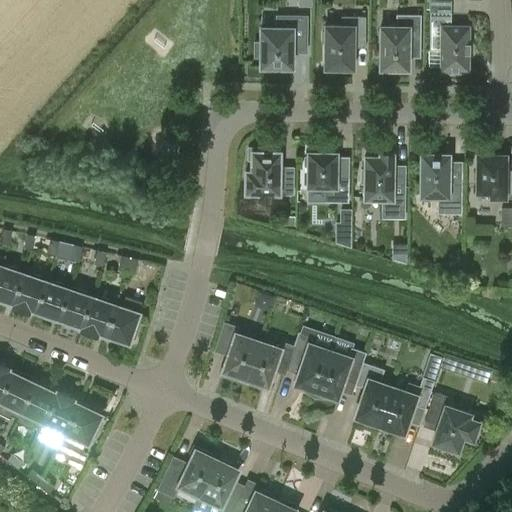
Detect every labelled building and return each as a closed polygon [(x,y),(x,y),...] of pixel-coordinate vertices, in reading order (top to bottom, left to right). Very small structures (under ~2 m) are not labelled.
[(431,0),(430,16),(430,52),(441,52),(441,69),(447,69),(448,73),(460,73),(462,70),(468,70),(468,56),(469,56),(469,46),(468,46),(468,29),(450,29),(450,0),(431,0)] [(381,26),(380,69),(383,69),(383,72),(392,72),(392,69),(408,69),(408,38),(420,38),(421,14),(396,14),(396,26),(381,26)] [(261,27),(260,41),(253,41),(253,57),(260,57),(260,67),(292,67),(292,52),(306,52),(307,15),(276,15),(276,27),(261,27)] [(325,22),(325,30),(321,33),(321,42),(325,45),(325,68),(336,68),(339,71),(347,71),(350,68),(353,68),(353,47),(365,47),(365,17),(341,16),(341,23),(325,22)] [(245,171),(245,193),(292,193),(293,167),(279,167),(280,151),(264,151),(264,147),(248,147),(248,160),(252,160),(251,171),(245,171)] [(308,152),(308,155),(304,157),(304,165),(307,168),(307,186),(325,187),(325,201),(348,202),(349,177),(336,177),(337,152),(324,152),(322,149),(314,149),(311,152),(308,152)] [(421,153),(420,196),(438,196),(438,212),(461,212),(461,183),(449,183),(449,153),(438,153),(437,150),(427,150),(425,153),(421,153)] [(477,154),(477,192),(491,192),(490,197),(505,197),(505,195),(511,195),(511,170),(506,170),(506,154),(493,154),(491,151),(483,151),(480,154),(477,154)] [(365,156),(365,169),(361,169),(360,184),(365,184),(364,198),(391,199),(391,213),(404,213),(405,175),(393,175),(393,153),(380,153),(380,156),(365,156)] [(511,225),(511,207),(501,207),(501,225),(511,225)] [(352,210),(343,210),(342,217),(345,217),(345,223),(351,223),(352,210)] [(295,226),(295,216),(281,216),(281,226),(295,226)] [(12,230),(3,228),(0,242),(9,245),(12,230)] [(36,236),(27,234),(23,248),(32,250),(36,236)] [(59,241),(50,239),(47,254),(56,255),(59,241)] [(83,246),(74,244),(70,259),(79,261),(83,246)] [(106,252),(97,250),(94,264),(103,266),(106,252)] [(126,271),(130,257),(121,255),(118,269),(126,271)] [(138,259),(130,257),(126,271),(135,273),(138,259)] [(3,263),(0,270),(0,301),(6,304),(7,300),(13,302),(23,273),(17,271),(19,268),(3,263)] [(24,270),(23,273),(13,302),(12,306),(29,311),(30,308),(36,310),(46,281),(40,279),(41,276),(24,270)] [(47,278),(46,281),(36,310),(35,313),(52,319),(53,316),(59,318),(69,289),(63,287),(64,283),(47,278)] [(69,289),(59,318),(58,321),(74,327),(76,323),(81,326),(91,296),(86,294),(87,291),(70,285),(69,289)] [(93,293),(91,296),(81,326),(80,329),(97,335),(98,331),(105,334),(114,304),(108,302),(109,299),(93,293)] [(114,304),(105,334),(110,335),(109,339),(127,345),(130,338),(135,340),(140,323),(135,321),(142,301),(125,295),(124,299),(117,296),(114,304)] [(246,379),(259,341),(236,333),(238,327),(224,321),(216,344),(230,349),(224,364),(223,364),(219,373),(239,380),(240,377),(246,379)] [(293,345),(291,358),(301,362),(294,383),(302,386),(301,389),(307,393),(314,397),(330,349),(312,343),(314,337),(298,331),(293,345)] [(279,348),(259,341),(246,379),(250,380),(249,383),(262,388),(263,385),(268,386),(275,364),(287,368),(291,358),(293,345),(281,341),(279,348)] [(330,349),(314,397),(321,398),(329,398),(330,396),(338,398),(344,379),(355,383),(362,361),(366,352),(351,347),(348,355),(330,349)] [(430,353),(422,376),(434,380),(442,357),(430,353)] [(362,361),(355,383),(355,384),(365,387),(362,396),(355,416),(367,420),(366,423),(377,427),(391,386),(380,382),(384,369),(362,361)] [(0,362),(0,398),(13,372),(7,370),(9,366),(0,362)] [(14,369),(13,372),(0,398),(0,413),(10,418),(12,415),(18,417),(34,383),(29,380),(30,377),(14,369)] [(405,390),(391,386),(377,427),(391,432),(392,428),(404,432),(413,404),(425,408),(434,380),(422,376),(419,385),(408,381),(405,390)] [(34,383),(18,417),(16,421),(32,428),(34,425),(41,428),(42,425),(56,393),(50,390),(52,387),(36,379),(34,383)] [(56,393),(42,425),(57,432),(59,428),(64,431),(78,404),(72,401),(74,397),(58,390),(56,393)] [(432,442),(458,451),(463,436),(473,440),(479,421),(469,418),(471,413),(445,404),(448,396),(435,391),(425,420),(438,424),(432,442)] [(78,404),(64,431),(61,439),(68,442),(66,445),(82,453),(91,433),(95,435),(102,421),(98,419),(102,411),(86,403),(85,407),(78,404)] [(200,495),(219,460),(211,456),(212,453),(195,445),(190,454),(192,455),(185,471),(169,464),(157,489),(174,497),(179,486),(200,495)] [(24,462),(12,453),(7,460),(18,469),(24,462)] [(220,457),(219,460),(200,495),(212,501),(207,511),(232,511),(240,497),(239,496),(244,485),(233,480),(239,469),(233,466),(234,464),(220,457)] [(38,484),(43,477),(32,468),(26,475),(38,484)] [(43,477),(38,484),(49,493),(55,486),(43,477)] [(268,511),(273,498),(273,494),(262,489),(259,491),(255,489),(248,504),(242,501),(236,511),(268,511)] [(273,498),(268,511),(296,511),(298,510),(294,508),(294,504),(283,498),(279,501),(273,498)]
